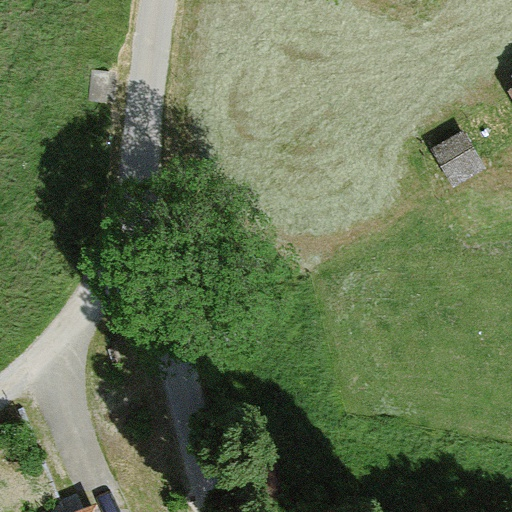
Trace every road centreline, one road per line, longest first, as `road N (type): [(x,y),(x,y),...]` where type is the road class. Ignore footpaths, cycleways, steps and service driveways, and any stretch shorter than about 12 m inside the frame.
road 1 (tertiary): [(138,238),(215,511)]
road 2 (tertiary): [(158,0),(138,238)]
road 3 (residential): [(0,394),(59,344),(138,238)]
